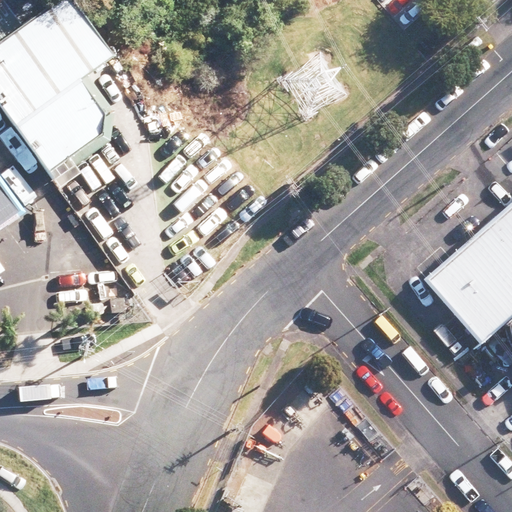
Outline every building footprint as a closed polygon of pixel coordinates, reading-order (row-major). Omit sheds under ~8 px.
[(0,0),(0,12),(16,0),(0,0)] [(66,8),(0,55),(0,102),(60,186),(149,122),(66,8)] [(0,245),(24,228),(0,194),(0,245)] [(474,354),(511,320),(511,208),(418,289),(474,354)] [(511,353),(511,320),(496,335),(511,353)]
